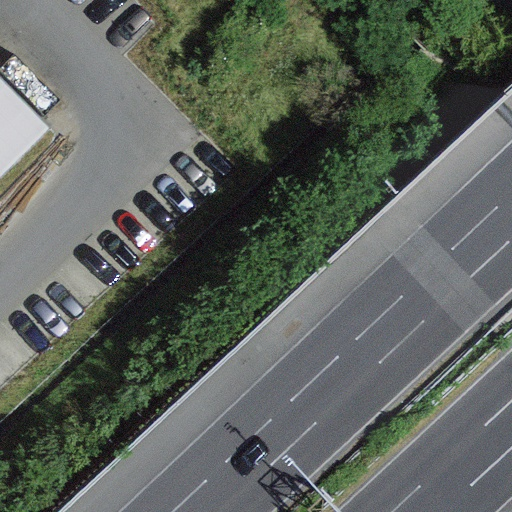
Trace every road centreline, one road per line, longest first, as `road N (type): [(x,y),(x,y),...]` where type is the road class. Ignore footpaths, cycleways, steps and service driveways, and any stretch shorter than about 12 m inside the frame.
road 1 (motorway): [(511,216),(200,511)]
road 2 (motorway): [(409,511),(511,420)]
